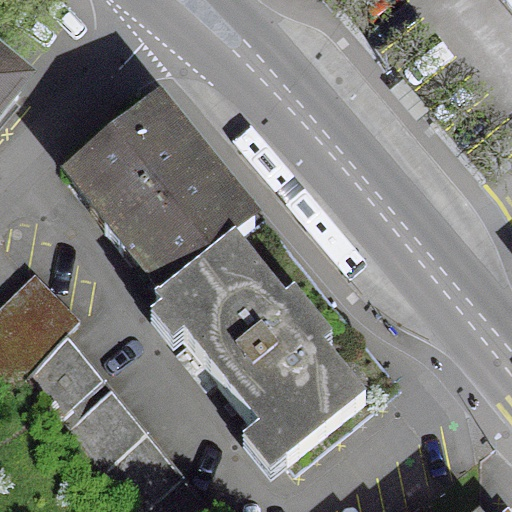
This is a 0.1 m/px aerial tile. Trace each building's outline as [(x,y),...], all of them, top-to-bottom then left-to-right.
[(0,118),(23,91),(0,72),(0,118)] [(404,78),(390,90),(416,121),(430,109),(404,78)] [(124,255),(163,304),(250,235),(150,112),(64,182),(105,232),(100,237),(118,260),(124,255)] [(380,397),(250,235),(163,304),(151,314),(282,476),(380,397)] [(75,327),(30,281),(0,310),(0,401),(20,381),(54,424),(101,387),(63,339),(75,327)] [(220,511),(117,383),(70,421),(143,511),(220,511)]
